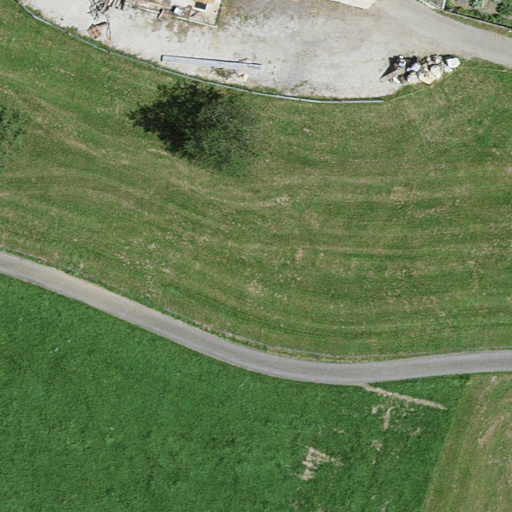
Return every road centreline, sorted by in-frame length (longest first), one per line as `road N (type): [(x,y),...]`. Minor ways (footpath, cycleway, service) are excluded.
road 1 (track): [(0,266),(292,372),(511,362)]
road 2 (track): [(384,0),(511,58)]
